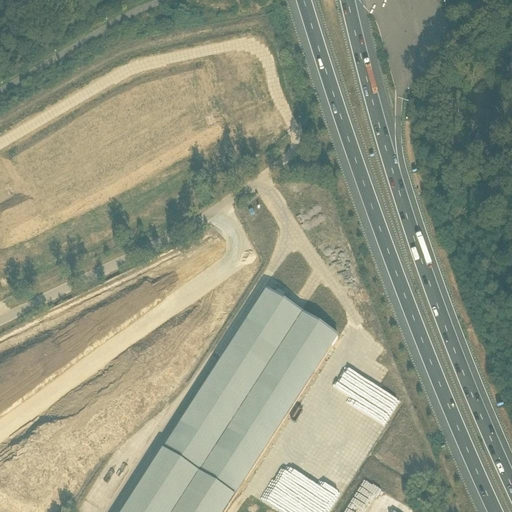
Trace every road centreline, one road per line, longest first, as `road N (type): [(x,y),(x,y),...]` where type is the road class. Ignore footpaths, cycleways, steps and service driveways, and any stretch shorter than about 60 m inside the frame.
road 1 (motorway): [(304,0),(379,231),(495,511)]
road 2 (motorway): [(511,485),(414,240),(347,0)]
road 3 (unclassified): [(310,141),(187,229),(0,320)]
